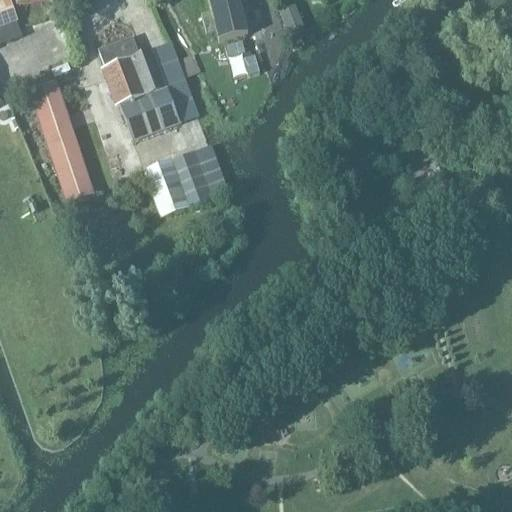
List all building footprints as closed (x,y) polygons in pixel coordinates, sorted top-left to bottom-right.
[(8,0),(0,0),(0,30),(18,23),(8,0)] [(14,0),(16,9),(53,0),(14,0)] [(207,0),(211,14),(216,34),(219,45),(242,39),(254,36),(261,35),(252,0),(207,0)] [(291,9),(279,14),(288,37),(300,32),(291,9)] [(38,70),(70,60),(57,18),(25,28),(38,70)] [(105,70),(133,144),(180,126),(152,52),(138,57),(132,41),(99,53),(105,70)] [(245,56),(242,45),(224,49),(227,61),(242,58),(247,80),(260,77),(256,59),(252,60),(251,55),(245,56)] [(29,92),(67,206),(94,197),(55,83),(29,92)] [(337,152),(350,157),(363,149),(356,138),(337,152)] [(337,152),(330,166),(342,171),(345,172),(352,158),(350,157),(337,152)] [(144,174),(161,220),(211,201),(193,155),(144,174)] [(343,184),(342,171),(330,166),(331,185),(343,184)]
